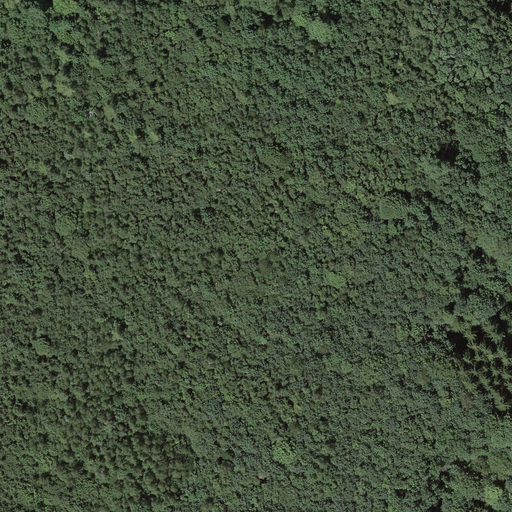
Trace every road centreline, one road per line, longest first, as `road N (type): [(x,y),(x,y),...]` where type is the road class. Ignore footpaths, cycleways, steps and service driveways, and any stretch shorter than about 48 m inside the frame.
road 1 (motorway): [(0,384),(511,303)]
road 2 (motorway): [(511,139),(138,184),(0,210)]
road 3 (motorway): [(0,285),(511,213)]
